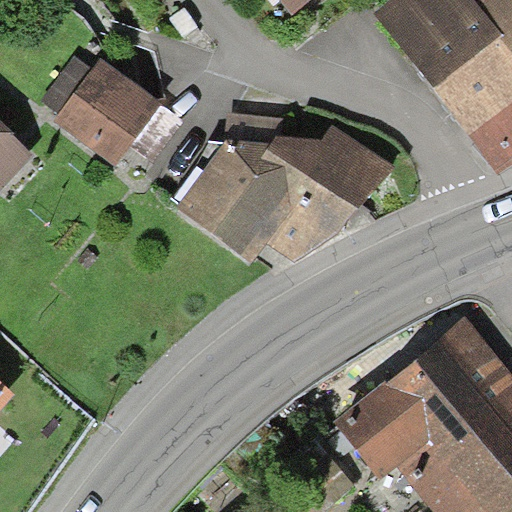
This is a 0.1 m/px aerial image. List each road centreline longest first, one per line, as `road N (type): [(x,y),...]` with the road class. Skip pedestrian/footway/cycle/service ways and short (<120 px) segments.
road 1 (tertiary): [(476,227),(250,355),(100,511)]
road 2 (residential): [(476,227),(437,144),(377,91),(297,72),(254,47),(210,0)]
